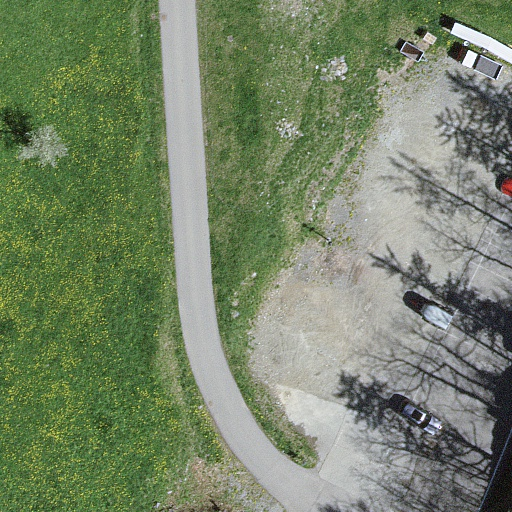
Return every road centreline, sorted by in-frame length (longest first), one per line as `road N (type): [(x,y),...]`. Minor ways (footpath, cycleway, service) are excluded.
road 1 (residential): [(329,511),(245,432),(210,356),(193,266),(178,0)]
road 2 (residential): [(456,511),(511,390)]
